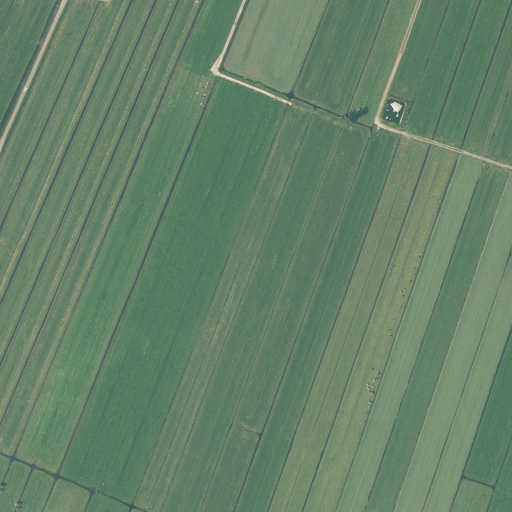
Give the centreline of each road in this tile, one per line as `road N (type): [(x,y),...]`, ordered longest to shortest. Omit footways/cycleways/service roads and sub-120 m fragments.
road 1 (track): [(420,0),(377,122),(511,167)]
road 2 (track): [(349,126),(215,71),(244,0)]
road 3 (unclassified): [(0,146),(64,0)]
